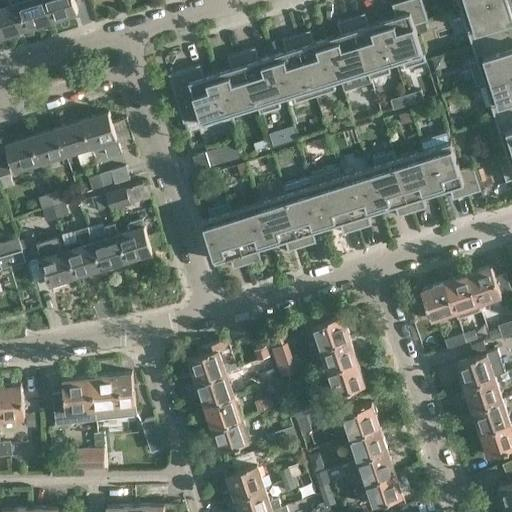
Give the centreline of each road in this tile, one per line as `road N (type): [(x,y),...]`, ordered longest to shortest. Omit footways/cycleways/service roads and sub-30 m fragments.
road 1 (residential): [(458,511),(373,266)]
road 2 (residential): [(212,312),(134,65)]
road 3 (residential): [(0,479),(189,475)]
road 4 (residential): [(212,312),(373,266)]
road 5 (residential): [(189,475),(141,330)]
road 6 (residential): [(373,266),(511,221)]
road 7 (residential): [(0,349),(141,330)]
road 8 (residential): [(134,65),(0,108)]
road 9 (residential): [(0,74),(124,34)]
